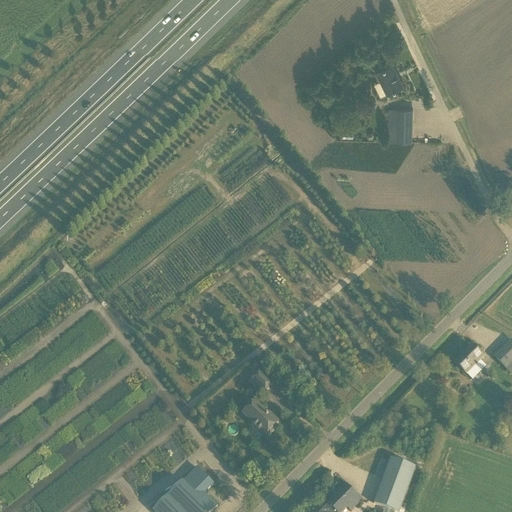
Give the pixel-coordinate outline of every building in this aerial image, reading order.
[(392,64),(377,71),(374,73),(378,81),(374,83),(380,96),(387,93),(387,94),(403,87),(392,64)] [(389,109),(388,141),(412,142),(413,109),(389,109)] [(511,375),(511,340),(511,341),(495,358),(511,375)] [(480,361),(483,358),(471,347),(472,348),(463,358),(462,357),(455,364),(472,381),(486,367),(480,361)] [(251,385),(263,397),(275,385),(263,373),(251,385)] [(268,417),(255,404),(245,415),(255,425),(253,427),(260,434),(264,430),(270,435),(276,429),(274,428),(279,423),(270,415),(268,417)] [(374,505),(392,511),(400,511),(417,469),(392,460),(391,460),(374,505)] [(206,477),(192,491),(183,482),(155,511),(156,511),(212,511),(218,507),(207,496),(207,492),(214,485),(206,477)] [(351,511),(361,501),(346,486),(328,505),(329,505),(322,511),(343,511),(347,508),(351,511)]
